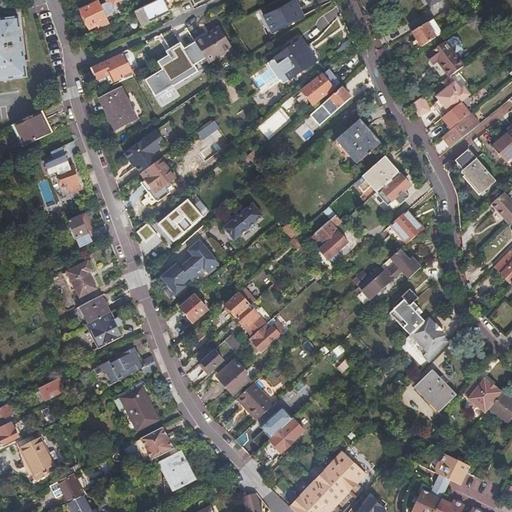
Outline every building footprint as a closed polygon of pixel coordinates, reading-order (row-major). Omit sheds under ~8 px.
[(80,8),(89,30),(98,25),(99,28),(108,24),(105,17),(106,16),(107,15),(108,15),(109,14),(110,13),(110,12),(111,11),(112,9),(113,8),(113,6),(113,5),(113,4),(119,1),(120,4),(128,0),(105,0),(106,1),(99,5),(97,0),(80,8)] [(142,26),(170,12),(169,10),(163,0),(157,0),(135,11),(142,26)] [(189,0),(163,0),(169,10),(190,0),(189,0)] [(296,0),(276,0),(269,4),(271,8),(275,16),(279,23),(289,16),(285,8),(296,0)] [(269,4),(258,9),(260,13),(271,8),(269,4)] [(0,19),(0,79),(26,76),(18,17),(0,19)] [(433,19),(413,32),(418,41),(411,46),(415,51),(442,33),(433,19)] [(323,31),(328,38),(339,30),(334,23),(323,31)] [(214,33),(226,51),(231,48),(227,42),(220,29),(214,33)] [(195,41),(208,62),(226,51),(214,33),(205,39),(204,37),(195,41)] [(439,60),(450,76),(464,65),(456,53),(463,48),(465,44),(460,37),(455,36),(448,41),(430,54),(436,63),(439,60)] [(286,50),(275,58),(276,61),(259,72),(260,74),(259,74),(258,77),(262,82),(264,83),(265,85),(266,85),(267,87),(284,77),(285,78),(286,77),(288,80),(294,76),(316,61),(306,46),(305,47),(300,40),(286,50)] [(114,81),(131,72),(130,69),(126,61),(124,56),(122,53),(104,62),(93,67),(99,78),(103,76),(107,84),(114,81)] [(340,83),(329,70),(301,91),(313,105),(340,83)] [(167,74),(150,82),(159,101),(176,93),(167,74)] [(450,76),(442,82),(446,88),(436,95),(438,99),(433,102),(435,105),(439,110),(443,116),(447,113),(464,99),(458,91),(460,90),(450,76)] [(322,105),(331,115),(351,98),(343,87),(322,105)] [(136,119),(121,88),(100,99),(114,130),(136,119)] [(423,96),(417,100),(423,113),(431,110),(423,96)] [(443,116),(441,117),(450,128),(469,114),(464,107),(471,101),(467,97),(464,99),(447,113),(443,116)] [(417,100),(414,103),(420,115),(423,113),(417,100)] [(50,132),(40,111),(17,122),(27,143),(50,132)] [(366,133),(357,122),(337,139),(358,162),(380,144),(369,131),(366,133)] [(446,139),(452,146),(465,135),(458,126),(452,131),(454,133),(446,139)] [(511,126),(508,130),(510,132),(493,146),(505,162),(511,156),(511,126)] [(136,166),(140,173),(141,173),(159,160),(154,152),(161,147),(157,142),(162,138),(156,129),(124,153),(129,161),(131,160),(136,166)] [(54,157),(66,152),(63,145),(50,151),(54,157)] [(495,182),(468,151),(455,162),(466,174),(464,176),(480,195),(495,182)] [(73,166),(70,166),(66,152),(54,157),(45,161),(49,173),(57,171),(63,188),(64,187),(68,192),(81,187),(73,166)] [(267,171),(270,167),(261,155),(257,159),(267,171)] [(399,171),(385,156),(362,177),(376,191),(377,191),(398,172),(399,171)] [(159,160),(141,173),(146,180),(144,182),(150,190),(158,184),(160,188),(174,178),(160,158),(159,160)] [(409,182),(399,171),(398,172),(377,191),(394,209),(410,195),(403,187),(409,182)] [(511,201),(503,192),(491,203),(508,223),(511,219),(511,201)] [(246,209),(223,228),(234,241),(256,222),(262,216),(252,204),(246,210),(246,209)] [(396,231),(414,216),(407,208),(389,223),(396,231)] [(80,246),(91,240),(88,233),(92,231),(84,213),(68,220),(80,246)] [(178,228),(187,240),(203,225),(194,214),(178,228)] [(341,222),(336,215),(329,222),(341,235),(348,229),(342,222),(341,222)] [(422,226),(414,216),(396,231),(404,241),(422,226)] [(283,229),(292,239),(294,238),(298,234),(286,221),(283,224),(285,226),(283,229)] [(315,233),(315,234),(325,245),(319,250),(327,260),(347,242),(341,235),(329,222),(315,233)] [(147,223),(134,231),(143,243),(155,234),(147,223)] [(145,249),(154,260),(178,240),(169,229),(159,238),(163,242),(159,246),(155,241),(145,249)] [(177,263),(161,277),(176,295),(185,287),(183,284),(189,279),(191,282),(198,276),(195,273),(202,268),(207,273),(218,263),(199,240),(187,250),(193,256),(180,267),(177,263)] [(511,247),(493,266),(510,283),(511,281),(511,247)] [(409,274),(419,266),(410,255),(407,258),(399,249),(392,255),(381,265),(363,282),(366,286),(362,290),(369,298),(401,270),(408,278),(410,276),(409,274)] [(92,269),(87,260),(66,271),(79,296),(96,287),(88,271),(92,269)] [(357,294),(362,290),(366,286),(363,282),(362,283),(354,290),(357,294)] [(389,311),(409,333),(417,326),(422,320),(423,319),(415,310),(419,306),(413,300),(417,296),(409,287),(400,294),(394,301),(397,304),(389,311)] [(225,306),(236,318),(249,306),(238,294),(225,306)] [(109,312),(100,295),(80,306),(89,323),(109,312)] [(193,295),(178,308),(192,323),(207,311),(193,295)] [(265,324),(249,306),(236,318),(242,325),(244,324),(247,326),(245,328),(252,336),(265,324)] [(407,334),(404,337),(409,343),(403,348),(408,353),(408,356),(412,361),(415,361),(416,362),(417,361),(422,367),(428,362),(433,356),(428,351),(428,350),(426,348),(429,345),(430,346),(444,334),(443,333),(443,330),(439,325),(436,325),(435,324),(432,327),(430,324),(432,322),(442,312),(437,307),(423,319),(422,320),(417,326),(409,333),(407,334)] [(89,323),(87,324),(99,347),(121,336),(109,312),(89,323)] [(252,336),(249,338),(260,350),(276,336),(280,333),(275,327),(271,330),(265,324),(252,336)] [(230,334),(223,341),(232,351),(239,345),(230,334)] [(375,344),(388,356),(394,350),(392,348),(380,336),(374,341),(371,344),(373,346),(375,344)] [(91,368),(96,377),(136,357),(131,348),(91,368)] [(210,372),(223,360),(214,351),(202,362),(210,372)] [(139,363),(144,375),(157,368),(152,356),(139,363)] [(136,357),(96,377),(99,383),(139,363),(136,357)] [(245,371),(235,360),(223,370),(225,372),(219,378),(233,394),(249,381),(242,373),(245,371)] [(439,409),(454,395),(431,372),(415,387),(431,403),(432,401),(439,409)] [(64,390),(58,377),(32,390),(34,394),(40,391),(44,399),(64,390)] [(36,380),(39,385),(46,382),(44,377),(36,380)] [(477,405),(485,412),(489,408),(495,400),(501,392),(495,387),(496,386),(490,382),(489,383),(483,379),(480,382),(474,378),(464,391),(470,396),(468,399),(469,400),(467,406),(471,408),(477,405)] [(158,420),(139,383),(130,388),(131,391),(119,397),(135,430),(158,420)] [(246,405),(258,417),(272,404),(259,390),(257,392),(251,385),(236,398),(244,406),(246,405)] [(495,400),(489,408),(508,422),(511,417),(511,399),(503,393),(501,392),(495,400)] [(258,417),(243,430),(257,446),(271,432),(264,424),(279,411),(277,408),(281,404),(277,399),(272,404),(258,417)] [(5,402),(0,404),(0,415),(2,414),(3,417),(11,413),(6,403),(5,402)] [(18,436),(10,422),(0,426),(0,444),(0,445),(18,436)] [(263,468),(264,469),(297,436),(286,423),(250,456),(263,468)] [(162,427),(139,438),(151,459),(156,457),(169,450),(173,448),(162,427)] [(31,434),(16,441),(27,463),(31,462),(39,475),(55,467),(40,436),(35,439),(31,434)] [(460,445),(473,451),(476,445),(464,439),(460,445)] [(172,455),(169,450),(156,457),(159,462),(172,455)] [(292,506),(297,511),(326,511),(339,499),(337,497),(345,488),(347,490),(364,471),(342,451),(292,506)] [(179,452),(172,455),(159,462),(158,463),(172,490),(189,480),(184,470),(188,467),(179,452)] [(437,470),(435,473),(439,475),(450,480),(460,485),(464,478),(467,472),(470,466),(463,463),(464,459),(459,457),(458,460),(445,454),(442,460),(439,462),(436,467),(437,470)] [(72,473),(46,486),(53,499),(59,496),(61,495),(65,504),(83,495),(72,473)] [(436,480),(447,486),(447,485),(450,480),(439,475),(437,479),(436,480)] [(429,494),(440,499),(445,490),(447,486),(436,480),(429,494)] [(509,497),(511,492),(511,488),(507,486),(503,494),(509,497)] [(434,511),(440,499),(429,494),(422,491),(419,498),(415,496),(412,501),(416,503),(410,511),(434,511)] [(261,511),(258,494),(244,497),(247,511),(261,511)] [(91,511),(83,495),(65,504),(68,511),(94,511),(93,509),(91,511)] [(461,511),(463,508),(464,506),(454,501),(449,499),(447,503),(440,499),(434,511),(461,511)]
